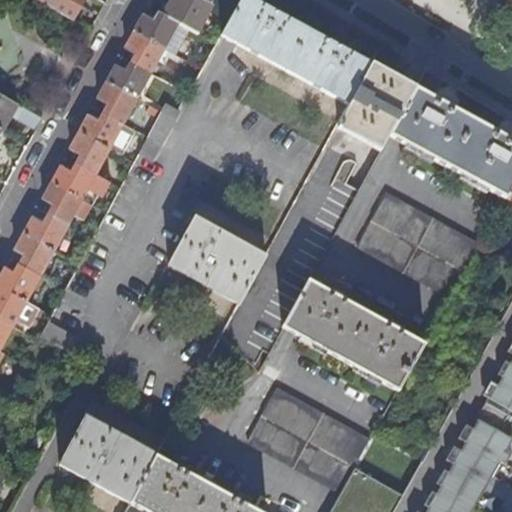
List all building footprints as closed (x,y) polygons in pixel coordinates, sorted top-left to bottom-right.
[(37,0),(74,21),(85,0),(37,0)] [(197,33),(198,34),(213,4),(205,0),(170,0),(163,14),(197,33)] [(251,0),(239,0),(220,35),(232,42),(286,71),(347,105),(368,68),(370,64),(254,1),(251,0)] [(164,48),(183,58),(197,33),(163,14),(159,12),(154,21),(143,15),(134,32),(164,48)] [(150,73),(164,48),(134,32),(130,40),(125,49),(136,55),(131,63),(150,73)] [(150,73),(131,63),(126,72),(115,66),(106,83),(136,99),(150,73)] [(347,105),(338,123),(374,143),(382,148),(389,136),(413,92),(404,87),(368,68),(347,105)] [(122,124),(136,99),(106,83),(102,91),(97,100),(108,105),(103,114),(122,124)] [(427,95),(415,88),(413,92),(389,136),(400,142),(505,199),(507,197),(511,187),(511,141),(503,137),(447,106),(433,98),(427,95)] [(0,130),(2,132),(18,104),(0,94),(0,130)] [(180,110),(178,109),(164,102),(138,152),(152,160),(180,110)] [(43,119),(24,108),(18,117),(19,120),(37,131),(43,119)] [(121,156),(135,130),(122,124),(103,114),(98,123),(88,117),(78,133),(108,149),(121,156)] [(100,163),(108,149),(78,133),(74,142),(70,150),(81,155),(76,164),(94,174),(106,180),(112,170),(100,163)] [(94,174),(76,164),(71,173),(60,167),(51,184),(80,200),(94,174)] [(66,225),(80,200),(51,184),(47,192),(42,200),(53,205),(48,215),(66,225)] [(450,298),(479,245),(386,194),(357,247),(450,298)] [(499,210),(511,217),(511,199),(507,197),(505,199),(499,210)] [(66,225),(48,215),(43,224),(32,218),(24,235),(53,251),(66,225)] [(169,266),(239,303),(265,256),(195,218),(169,266)] [(39,276),(53,251),(24,235),(18,244),(15,251),(25,257),(20,266),(39,276)] [(39,276),(20,266),(15,275),(5,269),(0,277),(0,287),(25,301),(39,276)] [(318,285),(309,280),(283,327),(291,332),(398,390),(424,344),(318,285)] [(0,320),(11,327),(25,301),(0,287),(0,320)] [(25,301),(11,327),(23,333),(37,308),(25,301)] [(0,348),(11,327),(0,320),(0,348)] [(39,337),(80,359),(88,345),(46,323),(39,337)] [(506,360),(499,372),(504,375),(511,379),(511,359),(510,363),(506,360)] [(487,394),(511,408),(511,379),(504,375),(499,383),(494,381),(487,394)] [(247,441),(340,492),(370,440),(277,389),(247,441)] [(501,460),(505,463),(511,452),(508,450),(511,441),(511,437),(479,417),(475,426),(470,423),(462,436),(467,439),(501,460)] [(60,465),(130,504),(156,456),(85,418),(60,465)] [(454,462),(511,498),(511,485),(510,489),(499,482),(491,477),(501,460),(467,439),(461,449),(457,446),(449,459),(454,462)] [(259,511),(156,456),(130,504),(125,511),(259,511)] [(501,460),(491,477),(499,482),(510,465),(505,463),(501,460)] [(442,483),(475,504),(485,487),(493,492),(504,499),(495,511),(511,511),(511,498),(454,462),(449,471),(444,468),(437,480),(442,483)] [(430,504),(443,511),(470,511),(475,504),(442,483),(437,492),(432,489),(426,501),(430,504)] [(470,511),(481,511),(493,492),(485,487),(475,504),(470,511)]
